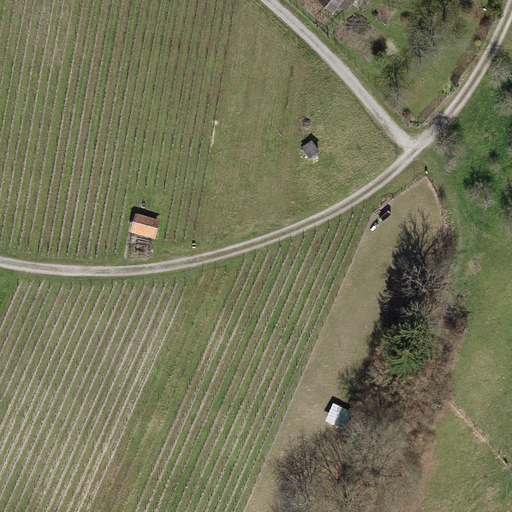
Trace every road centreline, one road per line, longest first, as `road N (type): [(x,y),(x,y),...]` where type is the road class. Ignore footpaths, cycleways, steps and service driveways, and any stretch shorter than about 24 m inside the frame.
road 1 (track): [(507,0),(446,108),(360,197),(249,247),(166,267),(37,268),(0,258)]
road 2 (track): [(269,0),(413,148)]
